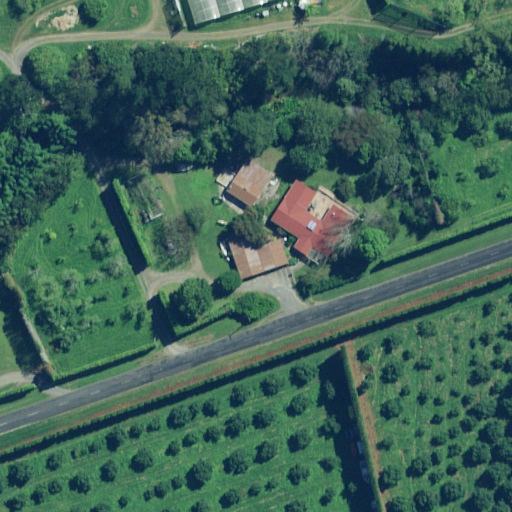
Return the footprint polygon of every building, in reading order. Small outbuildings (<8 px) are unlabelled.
[(274,0),(188,0),(196,25),(274,0)] [(299,0),(298,2),(298,3),(298,4),(298,6),(298,7),(298,9),(299,10),(300,11),(301,12),(302,13),(304,13),(305,13),(307,13),(308,13),(309,12),(311,12),(312,11),(313,10),(313,8),(314,7),(314,6),(314,4),(314,3),(313,1),(312,0),(299,0)] [(273,177),(249,161),(228,192),(253,208),(273,177)] [(318,194),(298,182),(273,221),(301,240),(295,249),(318,263),(349,213),(335,204),(323,222),(307,212),(318,194)] [(254,247),(249,234),(229,241),(243,280),(289,263),(280,238),(254,247)]
